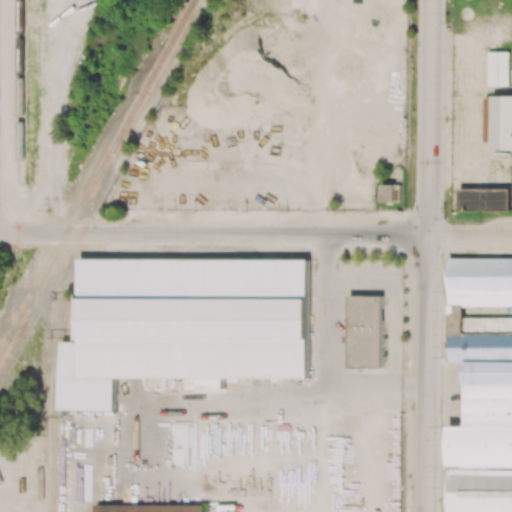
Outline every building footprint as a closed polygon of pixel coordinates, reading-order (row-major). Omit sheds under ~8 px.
[(487,83),(488,50),(510,50),(510,84),(487,83)] [(511,148),(491,148),(491,93),(511,93),(511,148)] [(401,185),(382,184),(382,202),(401,202),(401,185)] [(510,189),(460,189),(460,208),(510,209),(510,189)] [(117,377),(309,379),(310,260),(80,258),(79,341),(60,341),(60,410),(117,410),(117,377)] [(446,511),(511,511),(511,258),(449,258),(449,363),(463,363),(463,426),(447,426),(446,511)] [(349,367),(383,368),(383,296),(349,296),(349,367)]
